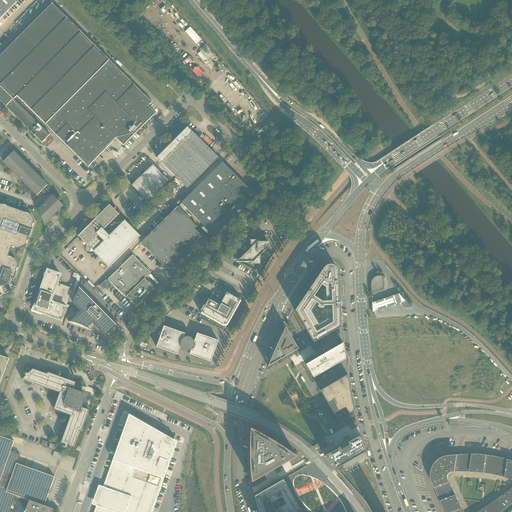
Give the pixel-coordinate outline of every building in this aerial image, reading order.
[(0,0),(0,18),(17,2),(14,0),(0,0)] [(0,100),(6,107),(17,118),(20,121),(21,121),(24,124),(24,125),(27,128),(28,128),(31,131),(30,132),(34,136),(35,135),(42,142),(50,135),(46,131),(49,128),(88,167),(114,140),(116,138),(119,142),(120,143),(123,145),(152,117),(155,113),(148,106),(152,103),(134,84),(132,86),(122,76),(123,74),(53,4),(52,4),(51,4),(0,56),(0,100)] [(223,56),(227,61),(236,53),(231,48),(223,56)] [(255,112),(261,107),(251,96),(245,101),(255,112)] [(159,160),(161,163),(187,189),(215,161),(218,158),(187,127),(181,133),(180,132),(178,134),(179,135),(178,136),(156,158),(159,160)] [(47,185),(27,165),(14,152),(3,162),(37,196),(47,185)] [(252,193),(247,189),(235,176),(235,175),(222,162),(181,203),(207,229),(237,199),(236,198),(239,196),(240,197),(240,196),(241,195),(240,194),(243,192),(244,192),(245,193),(247,193),(249,194),(251,194),(252,194),(252,193)] [(95,172),(100,176),(108,168),(104,163),(95,172)] [(152,164),(131,185),(149,203),(170,182),(152,164)] [(38,210),(43,220),(45,224),(63,206),(52,195),(38,210)] [(0,286),(8,283),(10,277),(14,278),(18,266),(15,259),(8,256),(9,254),(11,247),(18,249),(25,246),(34,222),(31,215),(26,213),(1,204),(0,205),(0,286)] [(82,240),(84,241),(87,245),(93,251),(94,252),(96,254),(98,256),(99,257),(109,267),(122,254),(140,236),(130,226),(129,225),(125,221),(125,220),(109,236),(103,230),(119,214),(118,214),(115,211),(115,210),(113,209),(110,206),(110,205),(109,205),(93,221),(89,225),(78,236),(79,237),(82,240)] [(190,247),(201,236),(194,229),(197,226),(193,222),(177,206),(141,243),(152,254),(163,265),(159,268),(174,269),(174,265),(191,248),(190,247)] [(110,229),(112,231),(124,219),(119,214),(115,218),(117,220),(110,226),(112,228),(110,229)] [(237,262),(242,262),(250,262),(250,264),(260,264),(260,254),(260,253),(262,253),(265,250),(265,249),(264,249),(264,248),(265,248),(265,247),(264,247),(263,247),(268,242),(260,242),(260,240),(250,240),(250,251),(248,251),(245,254),(242,256),(237,262)] [(150,273),(147,269),(132,255),(108,280),(124,296),(125,295),(127,296),(126,297),(130,301),(130,302),(131,303),(132,303),(136,307),(144,299),(143,298),(146,295),(147,296),(154,288),(150,284),(151,284),(149,282),(149,283),(145,279),(150,273)] [(323,268),(294,311),(313,343),(340,327),(338,272),(338,271),(338,270),(337,270),(337,269),(337,268),(336,268),(336,267),(335,267),(335,266),(334,266),(333,266),(333,265),(332,265),(331,265),(330,265),(329,265),(328,265),(327,265),(326,266),(325,266),(324,267),(323,268)] [(33,302),(36,303),(33,310),(61,320),(63,314),(66,315),(65,315),(66,315),(67,311),(69,305),(67,304),(72,289),(58,283),(58,284),(57,284),(60,275),(55,273),(55,271),(56,271),(56,270),(50,268),(50,269),(49,271),(48,270),(36,303),(33,302)] [(68,302),(71,303),(80,277),(77,274),(75,278),(77,279),(68,302)] [(380,291),(380,288),(385,288),(383,275),(371,277),(373,292),(380,291)] [(106,280),(99,286),(104,290),(106,288),(108,290),(112,286),(106,280)] [(92,322),(94,325),(106,336),(105,335),(111,330),(112,329),(116,325),(116,326),(116,325),(113,322),(79,288),(77,294),(77,295),(77,296),(76,295),(73,302),(72,303),(81,311),(74,319),(71,322),(69,322),(73,323),(76,324),(80,325),(82,326),(84,327),(86,328),(89,325),(90,325),(91,325),(91,324),(91,323),(92,322)] [(94,289),(101,297),(103,295),(96,288),(94,289)] [(221,302),(220,305),(209,299),(205,306),(202,311),(200,313),(201,314),(202,312),(223,324),(224,325),(225,325),(225,324),(226,324),(227,323),(240,300),(241,301),(227,292),(222,300),(221,300),(221,301),(221,302)] [(398,296),(398,295),(372,304),(372,314),(401,304),(398,296)] [(177,355),(180,346),(180,347),(181,347),(181,348),(182,349),(183,350),(184,350),(184,351),(185,351),(186,351),(187,351),(188,351),(189,351),(190,351),(190,350),(191,350),(189,354),(211,362),(218,341),(197,333),(194,342),(194,341),(193,341),(193,340),(192,339),(192,338),(191,338),(190,337),(189,337),(188,337),(187,337),(186,337),(185,337),(184,337),(184,338),(183,338),(185,334),(164,326),(156,347),(177,355)] [(273,353),(268,367),(298,349),(285,327),(279,340),(273,353)] [(345,359),(343,343),(306,365),(313,378),(345,359)] [(0,383),(7,364),(9,360),(9,359),(0,355),(0,383)] [(26,373),(24,375),(26,376),(22,380),(59,393),(53,410),(70,416),(61,443),(65,445),(65,446),(67,449),(68,446),(73,447),(79,431),(81,431),(89,410),(82,408),(87,394),(73,389),(76,382),(48,373),(47,374),(33,369),(28,373),(26,373)] [(337,421),(354,411),(353,407),(352,402),(351,397),(350,393),(349,388),(349,384),(348,379),(347,375),(320,390),(337,421)] [(129,414),(112,461),(114,461),(161,478),(163,479),(177,441),(129,414)] [(249,441),(250,462),(250,469),(251,476),(251,482),(296,456),(290,452),(284,448),(279,444),(273,441),(268,438),(258,433),(250,428),(250,431),(254,432),(253,441),(249,441)] [(360,435),(324,456),(336,468),(341,465),(365,451),(363,445),(360,435)] [(52,511),(54,509),(44,505),(48,494),(52,492),(50,489),(54,477),(16,463),(20,454),(10,451),(14,441),(0,436),(0,511),(52,511)] [(41,445),(54,450),(56,445),(43,441),(41,445)] [(52,457),(60,460),(62,454),(54,451),(52,457)] [(439,460),(436,462),(434,465),(432,468),(431,472),(431,475),(431,479),(432,482),(441,504),(444,511),(501,511),(511,503),(511,460),(502,458),(499,457),(492,456),(488,455),(478,454),(463,454),(449,456),(445,456),(442,458),(439,460)] [(96,470),(98,461),(92,459),(87,477),(93,479),(96,470)] [(149,511),(161,478),(114,461),(105,487),(103,487),(96,506),(98,507),(96,511),(149,511)] [(300,511),(301,511),(283,480),(254,496),(257,504),(259,511),(300,511)]
